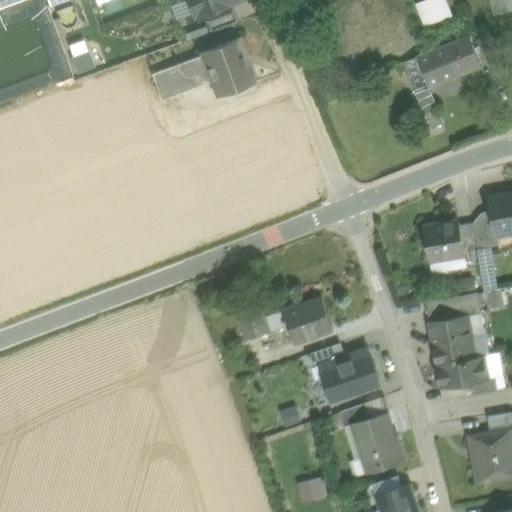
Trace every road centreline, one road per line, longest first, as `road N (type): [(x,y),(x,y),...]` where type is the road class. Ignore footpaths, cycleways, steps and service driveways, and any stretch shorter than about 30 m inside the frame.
road 1 (tertiary): [(352,211),(0,341)]
road 2 (residential): [(352,211),(272,0)]
road 3 (residential): [(424,417),(352,211)]
road 4 (tertiary): [(511,151),(352,211)]
